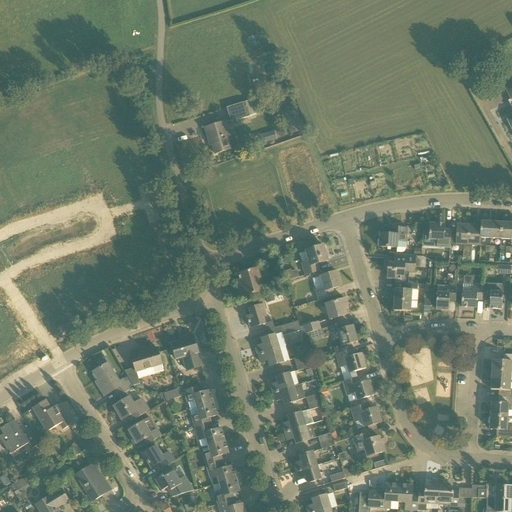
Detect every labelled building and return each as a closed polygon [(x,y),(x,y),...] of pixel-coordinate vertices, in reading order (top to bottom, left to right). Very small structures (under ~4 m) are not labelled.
[(256,115),(251,100),(245,102),(226,108),(231,123),(250,117),(256,115)] [(236,138),(234,132),(228,134),(225,122),(204,128),(209,142),(211,141),(215,154),(230,150),(230,149),(238,147),(236,138)] [(274,131),(266,134),(268,142),(277,139),(274,131)] [(117,160),(101,166),(110,190),(125,185),(117,160)] [(89,162),(75,167),(84,192),(97,187),(89,162)] [(65,174),(55,177),(60,192),(67,190),(65,183),(68,182),(65,174)] [(30,190),(26,191),(28,197),(33,196),(36,207),(49,203),(41,176),(27,181),(30,190)] [(14,191),(6,193),(11,208),(19,206),(14,191)] [(482,238),(483,222),(481,222),(481,226),(470,225),(468,258),(471,258),(472,246),(480,246),(481,238),(482,238)] [(495,239),(496,222),(483,222),(482,238),(495,239)] [(508,240),(509,223),(496,222),(495,239),(508,240)] [(442,247),(444,225),(430,224),(429,240),(437,240),(437,247),(442,247)] [(468,258),(470,225),(457,224),(457,231),(451,231),(450,245),(456,245),(456,251),(463,251),(463,264),(467,264),(467,257),(468,258)] [(450,248),(450,245),(451,231),(444,230),(445,225),(444,225),(442,247),(450,248)] [(406,249),(407,229),(392,228),(392,235),(380,234),(379,247),(397,248),(397,253),(402,253),(404,252),(405,251),(406,249)] [(150,230),(126,238),(131,253),(155,245),(150,230)] [(166,236),(157,239),(163,258),(172,255),(166,236)] [(302,264),(306,276),(319,271),(317,264),(328,261),(323,246),(318,247),(316,242),(304,246),(306,251),(309,262),(302,264)] [(116,248),(101,253),(105,265),(101,266),(103,272),(107,271),(110,280),(125,275),(116,248)] [(414,257),(395,255),(395,259),(385,258),(384,271),(385,271),(385,270),(388,270),(388,278),(404,279),(404,272),(415,273),(415,267),(425,268),(426,259),(425,258),(423,257),(422,257),(420,257),(414,257)] [(60,280),(41,286),(43,292),(62,286),(65,295),(79,291),(69,264),(56,268),(60,280)] [(448,267),(448,268),(448,270),(449,271),(450,272),(451,272),(452,273),(453,272),(454,272),(455,271),(456,270),(456,269),(456,268),(456,267),(456,266),(455,265),(454,265),(453,264),(452,264),(451,264),(450,265),(449,265),(449,266),(448,267)] [(89,265),(82,267),(88,288),(96,285),(89,265)] [(241,298),(261,292),(257,280),(260,278),(257,269),(238,274),(242,288),(239,289),(241,298)] [(291,270),(284,271),(286,280),(299,277),(297,270),(291,271),(291,270)] [(319,301),(334,296),(332,289),(341,287),(337,272),(321,277),(324,289),(316,291),(319,301)] [(417,290),(418,285),(418,284),(405,284),(405,289),(395,289),(393,311),(411,312),(411,308),(417,308),(418,291),(417,290)] [(484,301),(484,288),(472,287),(472,285),(463,284),(461,308),(476,308),(477,300),(484,301)] [(502,310),(503,292),(503,285),(497,284),(485,284),(484,288),(484,301),(490,301),(489,309),(502,310)] [(431,300),(430,309),(436,310),(449,311),(449,302),(456,302),(456,292),(456,287),(437,286),(437,293),(437,301),(434,301),(435,291),(431,291),(431,295),(431,300)] [(265,324),(263,318),(267,316),(265,310),(267,309),(263,298),(254,301),(256,307),(249,309),(251,316),(247,317),(250,328),(265,324),(267,331),(274,329),(272,322),(265,324)] [(330,320),(347,315),(345,309),(348,308),(345,299),(326,305),(330,320)] [(0,303),(0,327),(6,324),(9,328),(13,325),(10,321),(11,321),(0,303)] [(283,336),(301,331),(298,322),(281,327),(283,336)] [(305,335),(319,330),(321,330),(318,322),(303,327),(305,335)] [(344,329),(342,323),(329,327),(333,340),(340,338),(342,346),(335,348),(336,354),(352,350),(350,344),(358,342),(353,326),(344,329)] [(202,366),(198,353),(193,335),(185,337),(186,340),(172,344),(176,360),(183,358),(187,371),(202,366)] [(258,355),(280,348),(276,335),(262,339),(263,345),(256,347),(258,355)] [(0,377),(42,353),(35,340),(0,359),(0,377)] [(128,377),(134,386),(140,384),(136,372),(139,372),(153,368),(155,374),(164,371),(162,365),(157,348),(142,353),(141,350),(131,353),(135,368),(125,372),(128,377)] [(284,362),(280,348),(258,355),(261,363),(268,361),(270,366),(284,362)] [(357,355),(355,349),(352,350),(336,354),(340,368),(347,366),(350,374),(366,369),(362,354),(357,355)] [(296,365),(308,361),(306,355),(294,359),(296,365)] [(511,355),(504,355),(503,361),(493,360),(492,370),(511,372),(511,371),(511,355)] [(311,362),(312,367),(312,368),(320,366),(318,360),(311,362)] [(298,371),(312,367),(310,361),(308,361),(296,365),(298,371)] [(119,382),(108,363),(93,372),(101,384),(98,386),(104,397),(115,391),(119,397),(127,392),(130,390),(129,389),(133,386),(134,387),(135,387),(134,386),(128,377),(124,380),(124,379),(119,382)] [(511,376),(511,372),(492,370),(492,375),(492,380),(511,381),(511,376)] [(294,387),(290,373),(276,377),(278,383),(271,385),(273,393),(294,387)] [(359,377),(351,379),(344,381),(343,382),(347,395),(355,393),(358,401),(374,396),(370,381),(361,384),(359,377)] [(511,397),(511,381),(492,380),(491,390),(502,391),(502,397),(511,397)] [(299,401),(297,394),(303,392),(301,385),(294,387),(273,393),(275,401),(283,399),(284,405),(299,401)] [(199,394),(197,388),(200,387),(200,386),(184,391),(188,403),(195,401),(197,408),(213,403),(210,390),(199,394)] [(329,395),(327,388),(320,390),(322,397),(329,395)] [(127,392),(119,397),(122,402),(130,397),(127,392)] [(308,404),(322,400),(320,394),(306,398),(308,404)] [(134,404),(130,397),(122,402),(114,407),(123,420),(133,414),(136,419),(149,411),(142,399),(134,404)] [(511,410),(511,397),(502,397),(502,404),(491,403),(491,416),(508,417),(508,411),(511,410)] [(308,404),(310,410),(324,406),(322,400),(308,404)] [(54,413),(46,401),(33,409),(47,432),(60,424),(64,430),(70,426),(57,405),(57,406),(59,410),(54,413)] [(208,425),(206,419),(217,416),(213,403),(197,408),(199,415),(192,417),(196,429),(211,424),(208,425)] [(371,410),(369,403),(351,409),(355,422),(362,420),(365,428),(382,423),(378,408),(371,410)] [(285,433),(306,426),(302,413),(288,417),(290,422),(282,424),(285,433)] [(511,417),(508,417),(491,416),(490,430),(497,430),(496,436),(511,437),(511,417)] [(148,444),(161,437),(150,418),(129,431),(137,444),(145,439),(148,444)] [(25,436),(15,420),(2,428),(6,433),(0,437),(0,438),(10,455),(29,443),(32,449),(39,445),(31,432),(25,436)] [(210,432),(208,426),(211,425),(211,424),(196,429),(199,441),(206,439),(208,446),(225,441),(221,428),(210,432)] [(310,440),(306,426),(285,433),(287,441),(294,439),(296,444),(310,440)] [(320,443),(333,440),(331,433),(318,437),(320,443)] [(371,439),(369,433),(354,437),(358,452),(365,450),(367,457),(384,452),(379,437),(371,439)] [(322,450),(335,445),(333,440),(320,443),(322,450)] [(220,463),(218,457),(229,454),(225,441),(208,446),(211,453),(204,455),(207,467),(223,462),(220,463)] [(75,456),(79,454),(85,450),(81,443),(71,449),(75,456)] [(162,456),(157,447),(143,455),(152,468),(161,462),(164,468),(175,461),(169,452),(162,456)] [(296,472),(318,466),(314,452),(300,456),(301,462),(294,464),(296,472)] [(222,469),(220,463),(223,463),(223,462),(207,467),(211,479),(218,477),(220,484),(236,479),(232,466),(222,469)] [(106,494),(100,485),(106,481),(95,464),(76,476),(93,502),(106,494)] [(322,479),(318,466),(296,472),(299,480),(306,478),(308,484),(322,479)] [(179,480),(174,471),(164,477),(163,475),(155,480),(162,491),(169,487),(171,490),(169,491),(173,498),(194,491),(185,477),(179,480)] [(332,483),(345,479),(343,473),(330,477),(332,483)] [(0,479),(5,487),(11,483),(6,475),(0,478),(0,479)] [(17,491),(28,485),(24,478),(13,485),(17,491)] [(231,501),(229,495),(240,492),(236,479),(220,484),(222,491),(215,493),(219,505),(234,500),(231,501)] [(439,502),(440,480),(433,480),(432,486),(425,486),(425,490),(419,490),(419,495),(418,511),(426,511),(426,501),(439,502)] [(459,500),(459,492),(453,492),(453,488),(446,487),(447,481),(440,480),(439,502),(451,502),(450,507),(458,508),(459,500)] [(335,492),(348,488),(346,482),(333,486),(335,492)] [(399,503),(399,485),(386,485),(386,496),(379,496),(380,492),(379,492),(378,509),(391,509),(391,502),(399,503)] [(418,498),(412,498),(413,486),(399,485),(399,503),(406,503),(406,510),(418,511),(419,495),(418,495),(418,498)] [(495,499),(511,500),(511,496),(511,486),(488,486),(486,486),(472,486),(472,499),(486,499),(495,499)] [(8,498),(14,494),(10,489),(5,492),(8,498)] [(40,511),(58,511),(56,508),(69,501),(62,489),(36,505),(40,511)] [(378,509),(379,492),(370,492),(369,494),(360,493),(358,511),(369,511),(370,508),(378,509)] [(308,511),(320,511),(331,509),(326,495),(313,499),(314,505),(307,507),(308,511)] [(511,511),(511,500),(495,499),(495,511),(486,511),(485,511),(511,511)] [(233,507),(231,502),(234,501),(234,500),(219,505),(220,511),(246,511),(244,504),(233,507)] [(163,511),(171,511),(167,503),(161,506),(163,511)] [(185,505),(186,511),(194,511),(197,511),(194,503),(185,505)]
